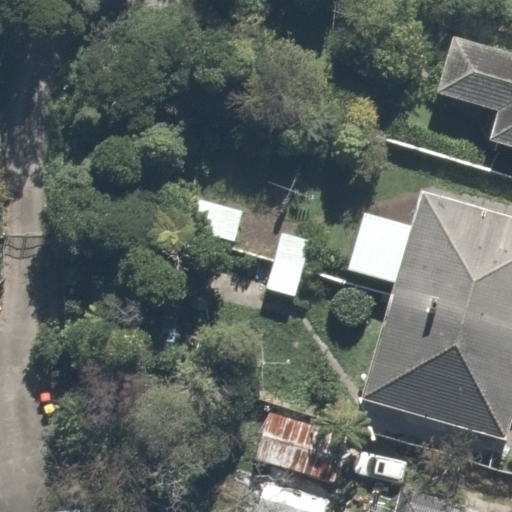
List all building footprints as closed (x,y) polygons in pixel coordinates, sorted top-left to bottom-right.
[(511,22),(503,55),(443,38),(429,87),(488,104),(477,143),(511,152),(511,22)] [(317,232),(181,189),(166,239),(301,282),(317,232)] [(511,218),(421,191),(410,226),(366,212),(346,277),(390,291),(355,405),(502,450),(511,416),(511,218)] [(354,432),(267,409),(251,467),(338,491),(354,432)] [(511,511),(511,510),(394,481),(386,511),(511,511)] [(82,511),(81,502),(7,511),(82,511)]
